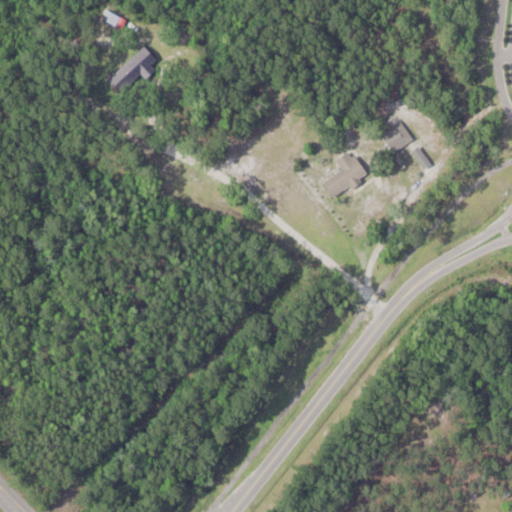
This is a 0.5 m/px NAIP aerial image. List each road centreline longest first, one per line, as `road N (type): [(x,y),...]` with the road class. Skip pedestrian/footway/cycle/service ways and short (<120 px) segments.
road 1 (residential): [(511,203),(419,270),(376,313),(218,511)]
road 2 (residential): [(226,511),(405,298),(443,266),(511,236)]
road 3 (residential): [(383,321),(165,109),(165,119)]
road 4 (residential): [(495,0),(495,84),(511,125)]
